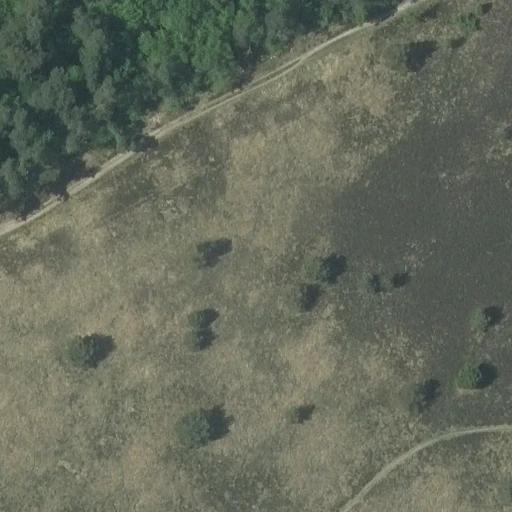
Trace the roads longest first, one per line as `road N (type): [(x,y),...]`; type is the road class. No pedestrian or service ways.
road 1 (track): [(416,0),(198,112),(0,232)]
road 2 (track): [(511,428),(428,442),(393,462),(342,511)]
